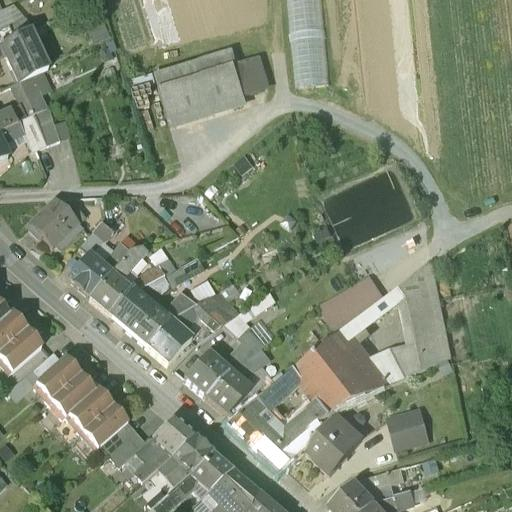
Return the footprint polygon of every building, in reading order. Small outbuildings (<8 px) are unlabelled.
[(323,0),(288,0),(294,83),(329,81),(323,0)] [(380,9),(344,11),(350,113),(386,111),(380,9)] [(5,32),(0,34),(0,49),(1,49),(10,44),(5,32)] [(10,44),(1,49),(4,57),(19,87),(46,74),(28,36),(10,44)] [(232,66),(153,87),(162,120),(241,99),(232,66)] [(4,118),(0,119),(0,134),(10,130),(4,118)] [(10,130),(0,134),(0,146),(22,136),(18,126),(10,130)] [(53,205),(26,232),(38,245),(40,243),(50,253),(54,248),(59,253),(80,233),(53,205)] [(107,228),(98,229),(77,253),(83,260),(86,259),(87,260),(100,245),(103,247),(110,238),(109,237),(113,233),(107,228)] [(87,260),(86,259),(83,260),(77,253),(56,277),(87,303),(127,255),(118,248),(103,266),(105,267),(101,272),(87,260)] [(127,255),(87,303),(110,323),(132,297),(117,284),(123,282),(144,256),(140,252),(127,255)] [(173,274),(159,253),(148,259),(154,269),(133,283),(139,293),(173,274)] [(139,293),(132,297),(144,307),(169,293),(166,288),(199,270),(195,263),(173,274),(139,293)] [(359,348),(306,391),(316,403),(306,413),(310,418),(319,428),(337,414),(450,363),(431,266),(400,290),(407,298),(409,302),(417,347),(396,359),(393,354),(371,366),(359,348)] [(400,290),(374,309),(381,319),(407,298),(400,290)] [(191,298),(185,292),(179,298),(186,303),(191,298)] [(0,371),(7,380),(40,352),(29,338),(32,335),(35,339),(42,334),(28,318),(21,323),(25,327),(22,330),(11,317),(7,320),(0,311),(0,304),(3,308),(8,304),(0,294),(0,371)] [(132,297),(110,323),(144,351),(167,327),(187,314),(194,310),(186,303),(179,298),(160,320),(144,307),(132,297)] [(235,320),(216,297),(194,310),(187,314),(201,327),(200,328),(209,336),(210,335),(212,336),(221,330),(235,320)] [(167,327),(144,351),(167,371),(189,345),(187,343),(200,328),(201,327),(187,314),(167,327)] [(241,328),(235,320),(221,330),(239,342),(248,334),(243,327),(241,328)] [(359,322),(230,425),(226,427),(241,441),(254,426),(262,417),(300,383),(306,391),(359,348),(353,339),(365,329),(359,322)] [(211,353),(183,385),(204,403),(226,378),(259,353),(264,348),(249,339),(220,373),(213,367),(219,360),(211,353)] [(259,353),(226,378),(235,385),(241,381),(243,384),(268,366),(259,353)] [(50,356),(30,374),(37,383),(58,365),(50,356)] [(74,375),(62,362),(58,365),(37,383),(29,389),(60,424),(63,422),(92,454),(98,449),(124,426),(112,412),(116,409),(120,414),(126,409),(112,394),(106,399),(110,403),(106,406),(94,392),(91,395),(79,381),(82,378),(87,383),(93,378),(79,362),(73,368),(77,372),(74,375)] [(226,378),(204,403),(225,421),(249,397),(235,385),(226,378)] [(277,447),(254,426),(241,441),(262,462),(277,475),(301,454),(322,432),(319,428),(310,418),(277,447)] [(335,419),(302,455),(329,479),(361,443),(335,419)] [(144,448),(136,456),(153,475),(157,472),(192,440),(172,424),(144,448)] [(124,426),(98,449),(107,459),(134,436),(124,426)] [(423,431),(391,440),(395,453),(426,445),(423,431)] [(134,436),(107,459),(118,471),(125,466),(136,456),(144,448),(134,436)] [(192,440),(157,472),(175,492),(189,480),(212,457),(211,457),(192,440)] [(153,475),(136,456),(125,466),(135,478),(134,479),(140,486),(153,475)] [(212,457),(189,480),(175,492),(166,500),(174,510),(193,493),(197,482),(208,495),(231,474),(230,474),(212,457)] [(397,473),(379,478),(382,489),(383,491),(401,486),(397,473)] [(245,511),(258,497),(231,474),(208,495),(199,503),(207,511),(245,511)] [(379,478),(351,488),(327,511),(367,511),(371,509),(359,497),(369,495),(374,496),(380,494),(379,490),(382,489),(379,478)] [(419,494),(391,503),(394,511),(401,511),(417,507),(415,503),(422,501),(419,494)] [(274,511),(258,497),(245,511),(274,511)] [(166,500),(152,511),(171,511),(174,510),(166,500)] [(394,511),(391,503),(371,509),(367,511),(394,511)]
